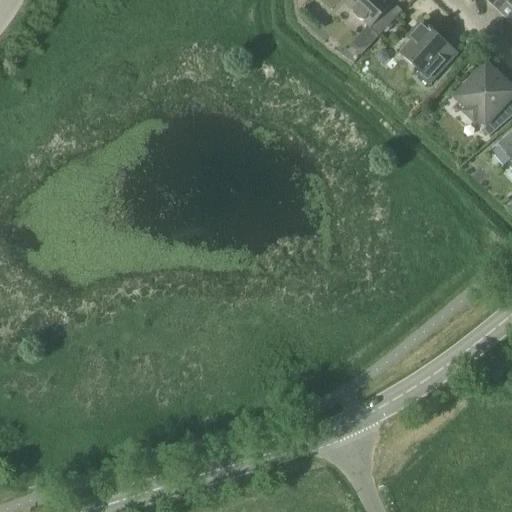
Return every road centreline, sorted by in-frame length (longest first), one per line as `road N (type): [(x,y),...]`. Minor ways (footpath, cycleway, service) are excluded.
road 1 (tertiary): [(86,511),(348,424)]
road 2 (tertiary): [(348,424),(511,313)]
